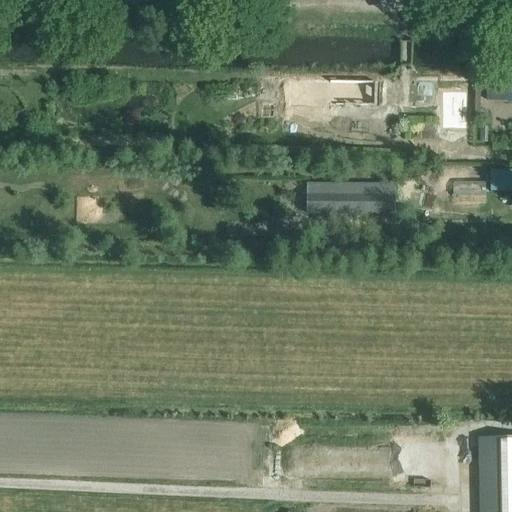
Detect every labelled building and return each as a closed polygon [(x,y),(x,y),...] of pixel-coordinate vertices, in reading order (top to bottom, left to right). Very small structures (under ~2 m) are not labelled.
[(457,79),(457,85),(462,92),(468,93),(469,81),(457,79)] [(312,81),(311,106),(329,107),(329,106),(330,95),(330,82),(312,81)] [(330,95),(329,106),(375,107),(375,83),(330,82),(330,95)] [(442,128),(466,128),(466,93),(442,93),(442,123),(442,128)] [(394,216),(395,186),(308,185),(308,215),(394,216)] [(511,511),(511,438),(479,439),(480,511),(511,511)]
